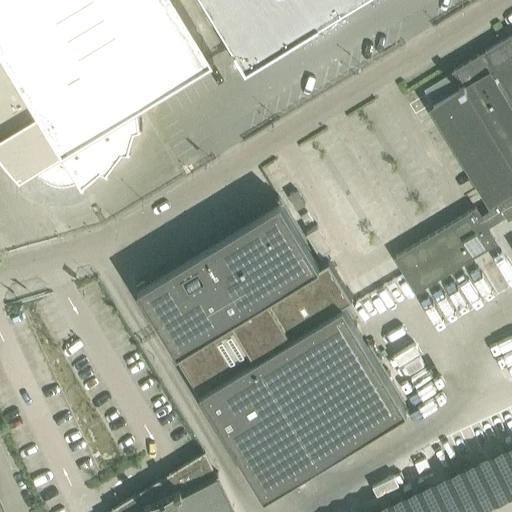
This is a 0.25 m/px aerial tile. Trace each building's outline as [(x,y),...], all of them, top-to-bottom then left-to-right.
[(0,0),(0,150),(11,164),(20,173),(35,164),(38,168),(42,171),(46,174),(45,179),(62,183),(64,179),(69,178),(74,176),(78,174),(82,180),(84,179),(84,178),(101,163),(107,167),(109,164),(108,164),(123,144),(130,145),(130,142),(129,142),(135,123),(142,121),(141,118),(140,119),(138,101),(212,56),(178,0),(0,0)] [(204,0),(232,44),(245,66),(266,54),(280,45),(300,33),(314,24),(353,0),(204,0)] [(511,32),(453,69),(461,82),(458,83),(460,86),(433,102),(433,103),(434,104),(491,197),(490,197),(491,198),(496,205),(481,214),(476,206),(396,254),(416,287),(496,238),(486,223),(505,211),(507,215),(511,212),(511,32)] [(407,114),(311,173),(358,251),(455,192),(407,114)] [(305,202),(297,188),(288,193),(296,207),(305,202)] [(352,293),(347,284),(329,255),(319,261),(303,233),(278,194),(276,195),(274,196),(277,201),(149,279),(146,275),(135,281),(265,495),(271,491),(269,486),(401,405),(404,409),(409,407),(343,299),(352,293)] [(318,223),(306,230),(320,252),(325,249),(331,245),(318,224),(318,223)] [(236,511),(217,471),(215,472),(205,451),(113,507),(115,511),(236,511)]
